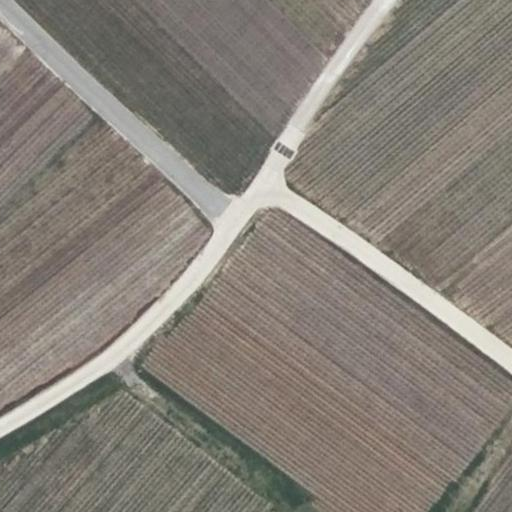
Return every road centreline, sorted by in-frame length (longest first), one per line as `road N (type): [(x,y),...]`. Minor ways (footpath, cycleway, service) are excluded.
road 1 (track): [(0,433),(86,387),(200,286),(395,0)]
road 2 (track): [(243,227),(1,0)]
road 3 (track): [(511,364),(269,191)]
